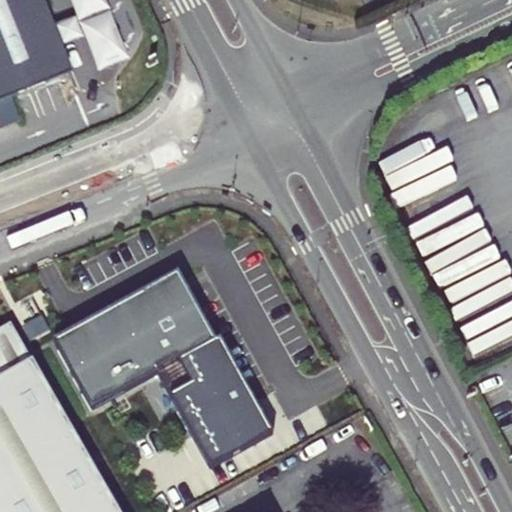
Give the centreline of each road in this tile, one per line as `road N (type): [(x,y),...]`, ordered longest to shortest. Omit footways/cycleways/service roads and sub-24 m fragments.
road 1 (tertiary): [(509,511),(305,121)]
road 2 (tertiary): [(253,146),(458,511)]
road 3 (residential): [(0,251),(253,146)]
road 4 (residential): [(232,106),(0,201)]
road 5 (residential): [(305,121),(511,22)]
road 6 (residential): [(473,0),(285,83)]
